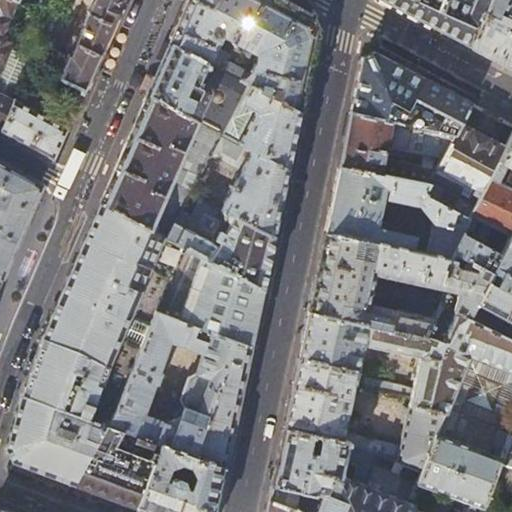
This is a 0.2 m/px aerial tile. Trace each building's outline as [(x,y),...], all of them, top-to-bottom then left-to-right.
[(0,0),(0,128),(0,129),(12,98),(38,39),(55,0),(0,0)] [(55,0),(38,39),(60,49),(70,26),(63,22),(73,0),(94,0),(88,15),(82,12),(79,20),(84,23),(71,55),(69,54),(58,77),(82,90),(83,89),(108,31),(120,0),(55,0)] [(272,0),(187,0),(186,2),(169,43),(248,84),(300,112),(310,64),(316,34),(310,20),(287,8),(272,0)] [(383,0),(418,18),(469,45),(487,0),(383,0)] [(511,0),(487,0),(469,45),(503,63),(511,67),(511,0)] [(239,101),(248,84),(169,43),(158,67),(146,95),(221,134),(239,101)] [(356,85),(350,111),(454,133),(470,103),(456,95),(427,80),(374,52),(362,57),(356,85)] [(300,112),(248,84),(239,101),(256,111),(238,144),(250,150),(240,170),(223,202),(224,203),(221,209),(274,236),(282,198),(294,140),(300,112)] [(210,155),(221,134),(146,95),(123,149),(100,202),(166,238),(190,193),(210,155)] [(66,128),(12,98),(0,129),(53,159),(66,128)] [(256,111),(239,101),(221,134),(210,155),(240,170),(250,150),(238,144),(256,111)] [(476,106),(470,103),(454,133),(427,186),(423,194),(467,219),(505,147),(478,133),(471,129),(473,126),(471,116),(476,106)] [(454,133),(350,111),(345,135),(339,166),(385,176),(427,186),(454,133)] [(511,132),(505,147),(467,219),(451,250),(455,253),(466,259),(491,272),(511,230),(511,132)] [(17,171),(0,161),(0,278),(1,279),(20,235),(34,203),(42,185),(20,172),(17,171)] [(385,176),(339,166),(334,189),(332,198),(325,231),(418,251),(420,244),(412,243),(413,236),(396,232),(397,229),(383,226),(376,223),(383,188),(385,176)] [(423,194),(427,186),(385,176),(383,188),(388,189),(386,196),(386,197),(386,198),(387,198),(387,199),(388,200),(435,209),(425,253),(446,258),(451,250),(467,219),(423,194)] [(221,209),(190,193),(166,238),(191,251),(262,290),(268,262),(274,236),(221,209)] [(191,251),(166,238),(100,202),(58,299),(32,363),(21,392),(12,424),(6,448),(12,461),(22,464),(74,484),(107,424),(115,409),(156,312),(165,315),(191,251)] [(511,230),(491,272),(467,319),(511,341),(511,230)] [(418,251),(325,231),(318,266),(308,311),(424,336),(433,318),(366,303),(373,274),(383,276),(383,275),(444,288),(439,304),(440,306),(467,319),(491,272),(466,259),(461,268),(452,266),(455,253),(451,250),(446,258),(425,253),(418,251)] [(256,318),(262,290),(191,251),(165,315),(250,345),(256,318)] [(440,306),(433,318),(424,336),(419,355),(411,389),(414,391),(413,397),(411,398),(410,406),(443,413),(444,410),(497,431),(511,402),(511,341),(467,319),(440,306)] [(419,355),(424,336),(308,311),(303,333),(298,358),(355,369),(362,342),(419,355)] [(250,345),(165,315),(156,312),(115,409),(107,424),(160,444),(225,467),(238,406),(250,345)] [(355,369),(298,358),(292,388),(284,427),(342,439),(343,434),(352,385),(354,372),(355,369)] [(366,378),(354,372),(352,385),(411,398),(413,397),(414,391),(411,389),(366,378)] [(443,413),(410,406),(405,407),(402,421),(405,422),(400,446),(397,462),(421,472),(443,413)] [(444,410),(443,413),(421,472),(409,502),(405,511),(511,511),(511,436),(497,431),(444,410)] [(137,508),(160,444),(107,424),(74,484),(90,490),(106,496),(137,508)] [(367,449),(342,439),(284,427),(278,455),(265,511),(317,511),(334,471),(342,474),(344,463),(354,464),(357,456),(363,460),(365,455),(364,455),(367,449)] [(350,434),(343,434),(342,439),(367,449),(378,454),(397,462),(400,446),(350,434)] [(215,511),(217,502),(225,467),(160,444),(137,508),(148,511),(215,511)] [(378,454),(367,449),(364,455),(365,455),(363,460),(357,456),(354,464),(352,479),(342,474),(334,471),(317,511),(405,511),(409,502),(366,484),(378,454)]
